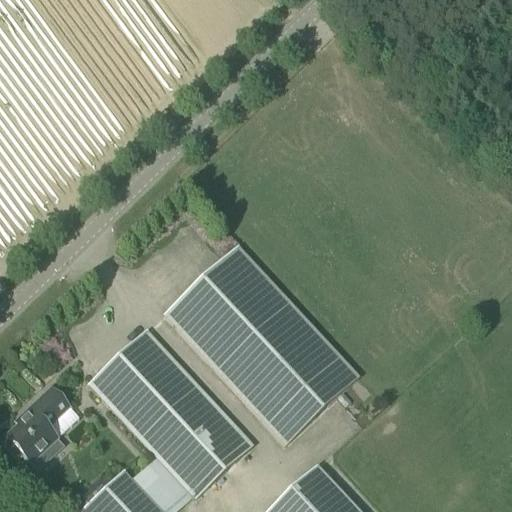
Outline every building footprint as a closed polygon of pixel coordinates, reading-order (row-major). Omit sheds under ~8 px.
[(185,182),(178,188),(187,198),(194,191),(185,182)] [(163,319),(284,449),(357,381),(237,251),(163,319)] [(88,389),(194,503),(252,450),(146,335),(88,389)] [(54,426),(69,412),(50,392),(21,419),(24,423),(4,442),(6,444),(2,449),(16,463),(21,459),(29,468),(56,442),(44,430),(52,423),(54,426)] [(269,511),(355,511),(315,469),(269,511)] [(152,511),(121,478),(84,511),(152,511)]
